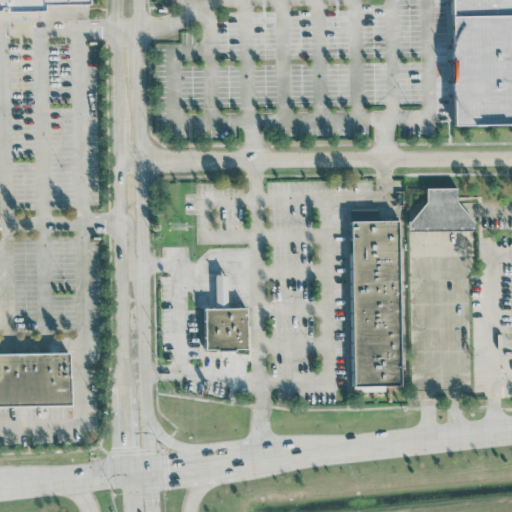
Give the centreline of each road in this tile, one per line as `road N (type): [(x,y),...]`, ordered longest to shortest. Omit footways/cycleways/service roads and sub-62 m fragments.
road 1 (residential): [(117,0),(129,471)]
road 2 (residential): [(150,469),(137,0)]
road 3 (residential): [(119,161),(511,157)]
road 4 (primary): [(511,429),(275,457)]
road 5 (primary): [(129,471),(0,484)]
